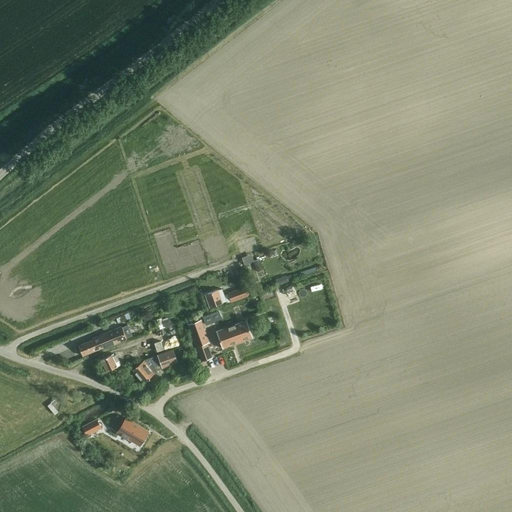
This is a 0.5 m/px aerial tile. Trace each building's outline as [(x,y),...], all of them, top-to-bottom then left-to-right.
[(258,248),(256,241),(238,247),(241,254),(258,248)] [(209,307),(221,302),(230,299),(231,301),(248,294),(245,286),(227,292),(228,293),(223,295),(220,288),(204,294),(209,307)] [(212,357),(207,343),(209,342),(201,321),(189,325),(201,361),(212,357)] [(216,331),(222,348),(222,349),(223,348),(252,337),(246,321),(217,331),(216,331)] [(156,352),(181,343),(174,325),(150,334),(156,352)] [(78,346),(82,355),(112,343),(113,345),(127,340),(121,326),(109,331),(109,333),(78,346)] [(129,366),(150,358),(143,344),(123,353),(129,366)] [(177,362),(172,349),(157,355),(162,368),(177,362)] [(106,371),(120,364),(115,355),(113,356),(112,353),(100,359),(106,371)] [(155,379),(162,373),(149,359),(143,365),(155,379)] [(143,383),(150,377),(140,364),(133,370),(143,383)] [(142,444),(149,430),(125,417),(118,432),(142,444)] [(98,419),(84,427),(90,434),(103,427),(98,419)]
